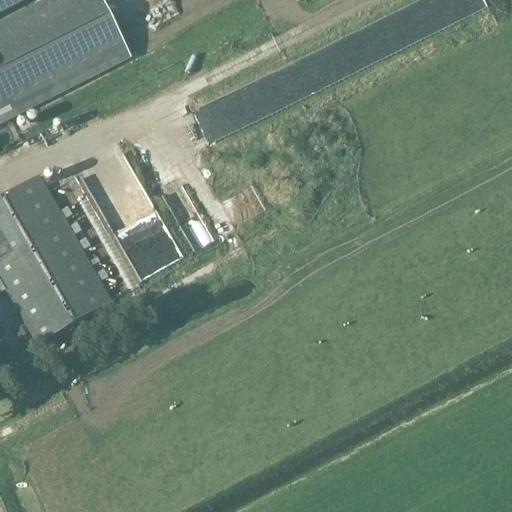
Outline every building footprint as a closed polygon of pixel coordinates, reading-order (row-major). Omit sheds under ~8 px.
[(129,55),(100,0),(46,0),(0,24),(0,125),(27,112),(26,109),(129,55)] [(0,0),(0,14),(27,0),(0,0)] [(222,118),(213,100),(187,112),(193,123),(182,128),(191,146),(209,137),(204,127),(222,118)] [(179,203),(137,138),(124,147),(166,212),(179,203)] [(40,346),(41,345),(111,304),(39,178),(0,200),(0,284),(23,324),(35,348),(40,346)] [(95,226),(128,281),(165,258),(133,206),(109,222),(107,219),(95,226)] [(186,223),(192,221),(186,209),(167,217),(177,240),(191,234),(186,223)]
